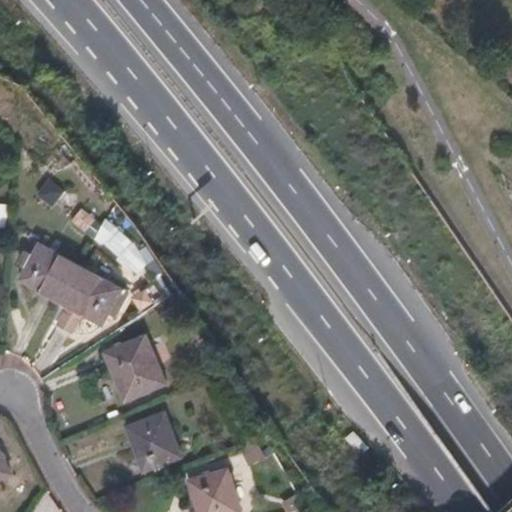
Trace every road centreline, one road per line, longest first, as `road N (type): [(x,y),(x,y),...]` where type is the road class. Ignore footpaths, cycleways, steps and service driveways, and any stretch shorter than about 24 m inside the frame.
road 1 (motorway): [(73,0),(331,323),(446,511)]
road 2 (motorway): [(511,498),(173,46),(129,0)]
road 3 (residential): [(0,389),(17,391),(66,490),(90,511)]
